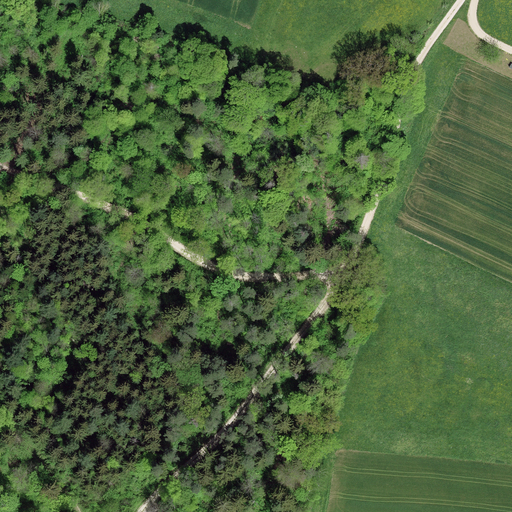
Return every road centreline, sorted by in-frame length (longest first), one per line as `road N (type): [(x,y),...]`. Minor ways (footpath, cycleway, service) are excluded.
road 1 (track): [(346,269),(264,278),(218,271),(135,216),(0,165)]
road 2 (track): [(141,511),(228,427),(346,269)]
road 3 (track): [(346,269),(409,82),(463,0)]
road 4 (track): [(81,511),(0,419)]
